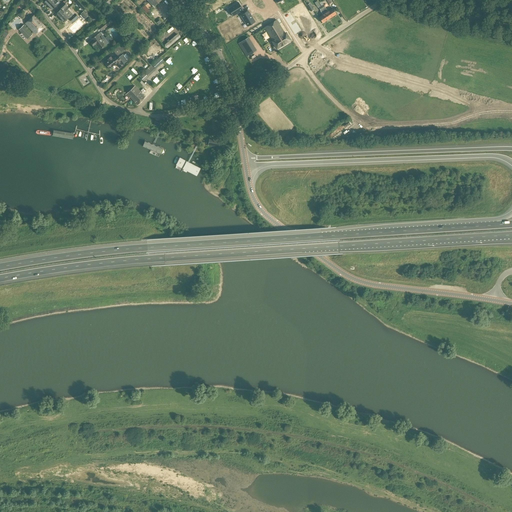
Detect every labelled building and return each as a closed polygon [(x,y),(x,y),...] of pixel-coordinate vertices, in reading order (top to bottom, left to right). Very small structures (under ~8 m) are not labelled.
[(59,2),(57,0),(52,0),(51,2),(51,3),(48,6),(49,6),(48,7),(49,9),(50,8),(52,10),(59,2)] [(69,8),(65,4),(67,2),(66,1),(59,7),(61,9),(56,14),(59,18),(65,13),(64,12),(68,9),(69,8)] [(238,2),(228,9),(233,16),(243,10),(238,2)] [(323,4),(321,6),(329,18),(336,14),(333,8),(329,10),(328,11),(323,4)] [(321,6),(318,8),(321,11),(321,12),(322,14),(321,15),(322,16),(319,18),(322,23),(329,18),(321,6)] [(73,15),(68,9),(64,12),(65,13),(59,18),(63,22),(68,17),(72,22),(78,17),(75,14),(73,15)] [(248,10),(240,15),(247,25),(254,21),(248,10)] [(44,26),(34,15),(25,23),(35,34),(44,26)] [(18,18),(12,24),(15,26),(21,20),(18,18)] [(101,31),(112,22),(109,18),(98,27),(101,31)] [(83,25),(79,20),(69,29),(74,34),(83,25)] [(272,42),(276,49),(290,40),(286,33),(285,34),(276,20),(265,27),(273,41),(272,42)] [(4,30),(9,33),(12,28),(7,25),(4,30)] [(27,39),(32,35),(32,34),(24,25),(18,30),(27,39)] [(100,49),(105,46),(97,34),(92,38),(93,41),(90,43),(93,46),(96,44),(100,49)] [(165,44),(167,46),(177,38),(175,36),(170,40),(169,39),(167,41),(168,42),(165,44)] [(249,36),(239,41),(245,55),(256,50),(249,36)] [(118,47),(119,48),(122,52),(127,48),(123,43),(118,47)] [(118,62),(116,63),(119,67),(119,68),(124,64),(123,64),(127,61),(127,60),(129,58),(126,54),(123,55),(123,54),(119,57),(119,58),(116,60),(118,62)] [(119,58),(119,57),(117,55),(112,59),(111,57),(107,59),(109,61),(108,62),(108,61),(107,62),(106,63),(105,63),(109,69),(109,68),(116,63),(118,62),(116,60),(119,58)] [(139,76),(140,77),(143,81),(156,69),(152,64),(139,76)] [(137,105),(145,97),(141,92),(135,86),(125,95),(129,98),(130,97),(137,105)] [(52,128),(51,135),(72,139),(73,133),(52,128)] [(142,141),(139,148),(158,155),(160,149),(142,141)] [(181,160),(179,165),(196,173),(198,168),(181,160)]
